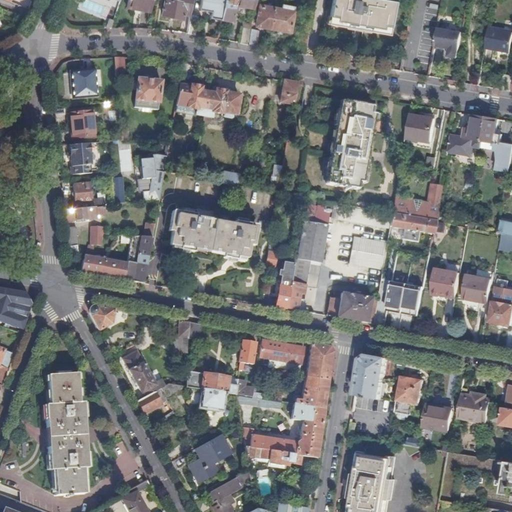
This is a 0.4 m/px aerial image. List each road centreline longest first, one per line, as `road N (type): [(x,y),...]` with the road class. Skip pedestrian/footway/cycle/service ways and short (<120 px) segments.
road 1 (residential): [(511,106),(164,45),(34,51)]
road 2 (tertiary): [(56,283),(348,337)]
road 3 (residential): [(56,283),(181,511)]
road 4 (residential): [(56,283),(34,51)]
road 5 (residential): [(320,511),(348,337)]
road 6 (tertiary): [(348,337),(511,366)]
road 7 (residential): [(56,283),(0,427)]
